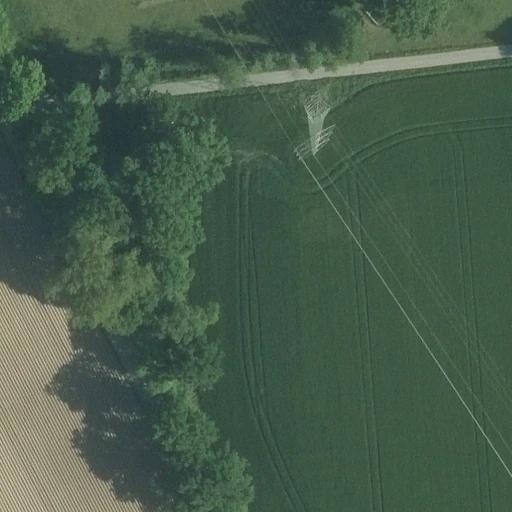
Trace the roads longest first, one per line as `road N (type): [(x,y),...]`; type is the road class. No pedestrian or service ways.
road 1 (unclassified): [(5,117),(169,88),(511,51)]
road 2 (unclassified): [(5,117),(211,511)]
